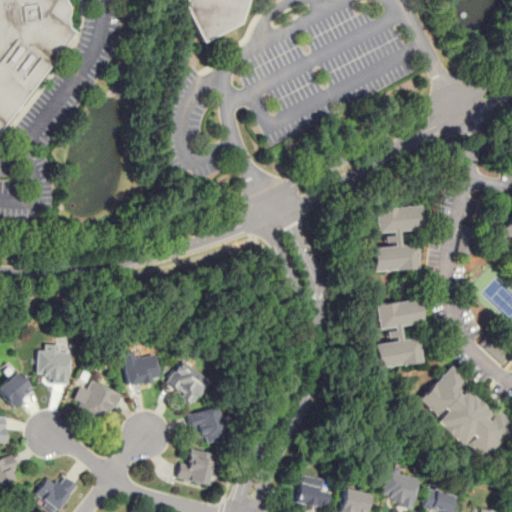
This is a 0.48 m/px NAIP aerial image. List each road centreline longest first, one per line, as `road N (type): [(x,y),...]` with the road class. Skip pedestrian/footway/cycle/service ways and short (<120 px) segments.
road 1 (residential): [(453,99),(470,152),(446,252),(446,297),(480,360),(511,383)]
road 2 (residential): [(265,219),(296,286),(302,331),(294,370),(234,511)]
road 3 (tertiary): [(511,73),(263,199)]
road 4 (tertiary): [(265,219),(511,90)]
road 5 (tertiary): [(0,269),(130,262),(265,219)]
road 6 (tertiary): [(263,199),(170,235),(69,252),(0,251)]
road 7 (residential): [(213,511),(136,491),(45,428)]
road 8 (residential): [(252,511),(318,355)]
road 9 (residential): [(318,355),(315,282),(282,212)]
